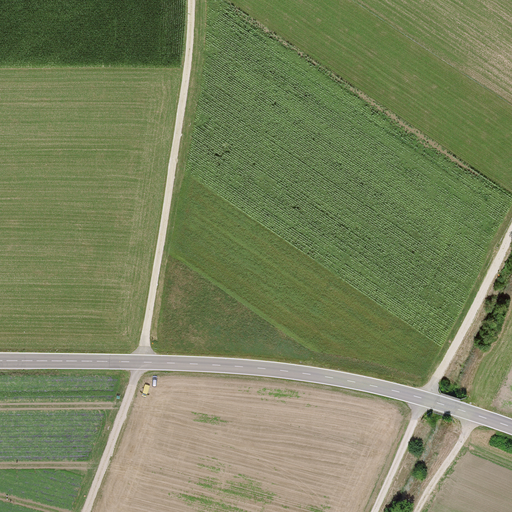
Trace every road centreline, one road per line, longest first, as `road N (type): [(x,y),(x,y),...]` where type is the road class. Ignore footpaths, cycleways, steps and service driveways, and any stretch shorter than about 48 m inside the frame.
road 1 (track): [(87,511),(140,362),(177,136),(189,0)]
road 2 (secondary): [(0,359),(290,372),(511,427)]
road 3 (track): [(372,511),(511,229)]
